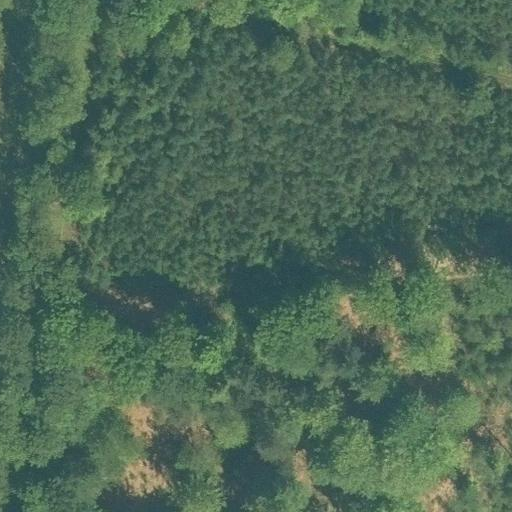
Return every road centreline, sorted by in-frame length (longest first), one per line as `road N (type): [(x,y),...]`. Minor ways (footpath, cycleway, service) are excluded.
road 1 (track): [(22,511),(93,0)]
road 2 (track): [(212,0),(300,33),(511,79)]
